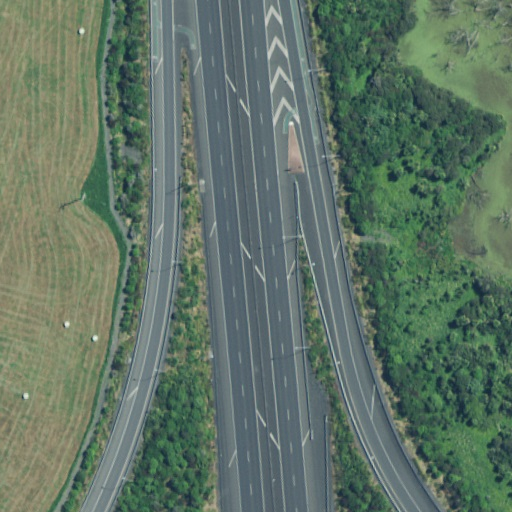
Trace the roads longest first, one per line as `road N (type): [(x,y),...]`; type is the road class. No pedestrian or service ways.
road 1 (motorway): [(284,0),(358,400),(415,511)]
road 2 (motorway): [(98,511),(137,410),(164,277),(171,190),(167,0)]
road 3 (motorway): [(252,0),(295,511)]
road 4 (motorway): [(250,511),(210,0)]
